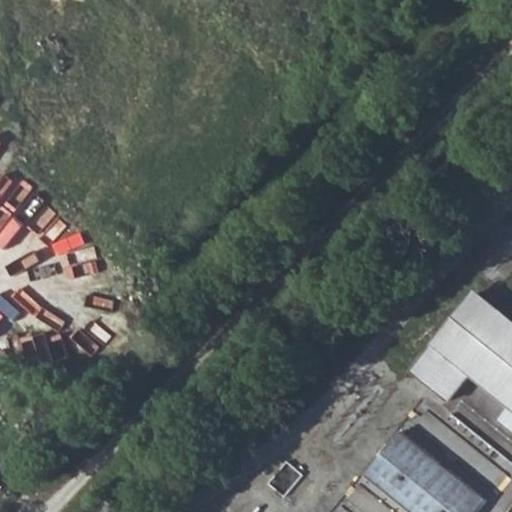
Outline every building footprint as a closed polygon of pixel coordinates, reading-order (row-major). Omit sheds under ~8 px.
[(511,303),(468,267),(426,320),(461,352),(511,393),(511,303)] [(426,320),(412,336),(449,368),(461,352),(426,320)] [(449,368),(412,336),(402,349),(440,379),(449,368)] [(430,511),(448,511),(474,481),(392,412),(359,452),(430,511)] [(102,511),(105,509),(95,501),(84,511),(102,511)]
